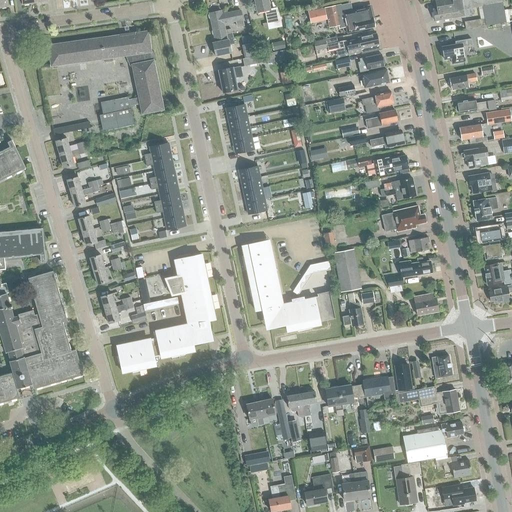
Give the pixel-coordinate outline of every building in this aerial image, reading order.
[(270,10),(267,0),(254,0),(257,13),(264,11),(268,30),(282,27),(278,8),(270,10)] [(436,10),(432,11),(434,21),(473,15),(472,8),(482,6),(484,19),(464,22),(466,30),(486,26),(505,23),(501,0),(447,0),(445,0),(444,0),(435,2),(436,10)] [(373,19),(372,19),(369,7),(342,13),(342,14),(339,15),(337,5),(325,8),(329,28),(337,26),(338,29),(345,27),(347,33),(374,27),(373,19)] [(314,10),(308,11),(310,22),(316,21),(314,10)] [(210,14),(215,43),(234,39),(232,33),(226,35),(224,24),(236,22),(238,28),(244,27),(241,11),(222,15),(221,11),(210,14)] [(151,30),(48,43),(51,66),(131,55),(132,61),(137,96),(101,101),(103,114),(100,114),(102,130),(134,126),(131,105),(140,104),(141,113),(162,110),(151,30)] [(314,42),(315,51),(327,48),(328,52),(346,48),(348,55),(361,52),(361,55),(379,51),(376,34),(357,38),(358,40),(345,42),(345,41),(327,45),(326,40),(314,42)] [(215,43),(213,44),(216,57),(231,54),(229,46),(235,45),(234,39),(215,43)] [(454,45),(441,47),(443,60),(451,58),(452,63),(464,61),(461,47),(471,45),(470,39),(454,42),(454,45)] [(284,40),(272,43),(273,51),(280,50),(285,48),(284,40)] [(255,43),(242,46),(245,59),(258,56),(255,43)] [(285,51),(245,59),(243,59),(245,66),(268,62),(268,64),(287,60),(285,51)] [(368,70),(384,66),(383,65),(385,64),(384,59),(382,60),(381,55),(360,60),(360,62),(357,63),(360,73),(368,71),(368,70)] [(335,61),(336,68),(350,66),(349,58),(335,61)] [(303,69),(304,73),(327,68),(326,64),(303,69)] [(481,68),(482,75),(494,73),(493,66),(481,68)] [(243,77),(241,67),(218,71),(222,93),(238,90),(236,79),(243,77)] [(362,78),(364,88),(389,82),(386,70),(374,73),(374,75),(362,78)] [(282,84),(291,82),(289,71),(280,73),(282,84)] [(449,78),(451,90),(467,87),(466,82),(476,80),(475,73),(449,78)] [(303,97),(313,95),(311,84),(301,86),(303,97)] [(338,89),(339,96),(355,93),(354,85),(338,89)] [(511,89),(499,92),(500,100),(511,98),(511,89)] [(375,97),(361,100),(363,105),(367,104),(368,107),(376,105),(377,106),(393,103),(390,91),(374,95),(375,97)] [(287,108),(296,106),(294,99),(285,101),(287,108)] [(327,102),(329,111),(343,108),(341,99),(327,102)] [(458,112),(458,113),(475,110),(475,111),(487,109),(487,110),(495,109),(493,100),(486,101),(474,103),(474,99),(456,102),(457,105),(455,107),(455,111),(456,111),(458,112)] [(244,105),(226,109),(228,120),(247,116),(244,105)] [(509,109),(485,113),(487,125),(511,122),(509,109)] [(365,119),(366,124),(367,129),(389,125),(389,123),(397,121),(394,110),(379,113),(379,116),(365,119)] [(230,131),(249,127),(247,116),(228,120),(230,131)] [(84,129),(85,133),(92,131),(89,120),(53,129),(55,139),(68,136),(67,132),(84,129)] [(458,128),(461,140),(468,138),(469,144),(486,141),(485,135),(481,136),(479,124),(458,128)] [(232,142),(251,138),(249,127),(230,131),(232,142)] [(503,129),(493,132),(495,139),(505,137),(503,129)] [(384,148),(404,144),(402,136),(400,137),(399,131),(385,134),(385,137),(370,140),(371,147),(384,145),(384,148)] [(349,137),(351,145),(366,143),(365,134),(349,137)] [(55,141),(59,155),(70,151),(66,138),(55,141)] [(251,138),(232,142),(235,153),(254,149),(251,138)] [(511,138),(502,140),(504,154),(511,152),(511,138)] [(12,317),(6,294),(8,293),(6,283),(1,285),(1,287),(0,287),(0,334),(5,352),(7,351),(10,360),(9,360),(11,369),(12,372),(0,375),(0,269),(5,269),(4,258),(39,254),(40,262),(45,261),(42,228),(0,232),(0,180),(25,167),(11,140),(7,142),(8,146),(0,150),(0,402),(17,398),(18,397),(19,396),(19,395),(17,389),(24,387),(31,385),(32,389),(82,375),(75,350),(70,351),(62,322),(66,321),(52,271),(27,278),(38,316),(34,317),(32,310),(17,314),(17,315),(12,317)] [(143,155),(144,161),(170,155),(167,143),(149,147),(150,153),(143,155)] [(487,153),(485,147),(463,151),(465,160),(467,160),(468,168),(489,165),(487,153)] [(309,151),(311,161),(322,159),(320,149),(309,151)] [(59,155),(63,168),(74,164),(70,151),(59,155)] [(173,167),(170,155),(144,161),(146,166),(153,165),(154,171),(173,167)] [(357,159),(359,167),(371,164),(370,156),(357,159)] [(382,160),(373,162),(374,165),(366,166),(368,177),(376,175),(376,176),(382,175),(392,173),(392,172),(399,170),(400,174),(409,172),(406,156),(391,159),(391,161),(384,162),(384,161),(382,161),(382,160)] [(345,161),(346,170),(358,167),(357,159),(345,161)] [(79,168),(90,165),(88,160),(77,163),(79,168)] [(257,166),(239,170),(241,181),(259,177),(257,166)] [(175,179),(173,167),(154,171),(155,177),(148,178),(150,184),(175,179)] [(492,175),(488,173),(488,172),(468,176),(469,185),(470,185),(472,193),(491,190),(491,193),(496,192),(494,175),(492,175)] [(70,193),(82,190),(78,177),(67,180),(70,193)] [(259,177),(241,181),(243,191),(262,187),(259,177)] [(381,198),(386,197),(396,194),(397,201),(416,197),(412,178),(383,185),(384,189),(380,190),(381,198)] [(158,188),(159,194),(178,190),(175,179),(150,184),(151,190),(158,188)] [(245,202),(264,198),(262,187),(243,191),(245,202)] [(82,190),(70,193),(74,206),(85,203),(83,195),(91,193),(89,188),(82,190)] [(327,198),(352,195),(351,188),(327,191),(327,198)] [(124,191),(119,192),(120,199),(128,197),(127,190),(124,191)] [(180,202),(178,190),(159,194),(160,200),(153,202),(155,208),(180,202)] [(97,206),(115,201),(113,194),(95,200),(97,206)] [(266,210),(264,198),(245,202),(248,214),(266,210)] [(497,208),(495,198),(473,201),(474,209),(473,209),(474,214),(475,213),(475,221),(491,218),(490,209),(497,208)] [(155,208),(156,213),(163,212),(164,218),(183,214),(180,202),(155,208)] [(397,227),(398,232),(423,227),(422,223),(426,223),(424,215),(420,216),(418,207),(393,212),(395,219),(389,221),(391,229),(397,227)] [(164,218),(167,229),(185,225),(183,214),(164,218)] [(93,229),(89,216),(78,219),(82,232),(93,229)] [(122,221),(111,222),(113,233),(123,232),(122,221)] [(136,228),(129,230),(131,240),(138,239),(136,228)] [(507,232),(498,234),(498,228),(479,230),(479,234),(477,237),(478,241),(480,242),(507,239),(507,232)] [(86,245),(97,242),(93,229),(82,232),(86,245)] [(409,241),(411,254),(429,250),(428,243),(429,243),(428,238),(409,241)] [(333,240),(324,241),(326,250),(335,248),(333,240)] [(279,305),(266,241),(242,246),(244,256),(242,256),(245,270),(247,270),(250,287),(249,288),(252,302),(253,302),(255,311),(265,309),(266,313),(267,317),(270,320),(273,322),(277,323),(281,323),(285,322),(287,332),(297,330),(297,331),(315,328),(315,326),(332,323),(331,318),(334,318),(335,319),(330,291),(317,294),(317,295),(317,294),(318,297),(304,300),(304,297),(291,299),(291,300),(292,302),(279,305)] [(109,246),(111,253),(112,254),(126,249),(123,242),(109,246)] [(484,254),(485,260),(500,257),(497,242),(481,245),(479,247),(480,252),(484,254)] [(340,293),(360,289),(354,250),(333,254),(340,293)] [(89,258),(93,271),(104,268),(100,255),(89,258)] [(170,356),(171,358),(185,355),(185,353),(194,351),(192,342),(196,341),(200,339),(203,337),(205,333),(206,329),(206,326),(205,321),(215,319),(213,310),(214,310),(212,296),(210,296),(206,278),(208,278),(205,264),(203,264),(201,255),(173,260),(177,276),(164,279),(171,295),(181,293),(188,327),(156,334),(157,340),(117,349),(119,356),(117,356),(119,363),(120,363),(122,373),(132,371),(132,372),(147,369),(147,368),(155,366),(153,357),(161,356),(161,358),(170,356)] [(322,272),(328,271),(330,270),(328,261),(321,263),(322,272)] [(401,275),(407,274),(411,273),(411,277),(432,274),(430,262),(410,265),(410,261),(399,263),(401,275)] [(122,270),(125,269),(124,262),(120,263),(112,266),(113,271),(121,268),(122,270)] [(321,263),(312,265),(313,272),(313,273),(312,274),(322,272),(321,263)] [(501,263),(484,266),(487,285),(504,282),(505,282),(504,277),(501,263)] [(108,281),(104,268),(93,271),(97,284),(108,281)] [(123,276),(125,281),(135,279),(133,273),(123,276)] [(402,276),(387,279),(388,287),(389,287),(390,293),(402,291),(401,286),(403,285),(402,276)] [(511,293),(511,285),(510,286),(510,287),(507,288),(506,287),(489,290),(489,293),(488,293),(490,302),(493,301),(494,304),(509,301),(507,293),(511,292),(511,293)] [(361,294),(362,305),(374,303),(373,292),(361,294)] [(112,294),(101,297),(105,310),(116,307),(112,294)] [(413,298),(417,316),(438,312),(435,299),(433,299),(432,295),(413,298)] [(349,310),(350,316),(342,317),(344,326),(351,325),(352,327),(363,325),(359,303),(349,305),(350,310),(349,310)] [(120,320),(117,312),(125,310),(123,305),(116,307),(105,310),(108,323),(120,320)] [(133,323),(146,319),(143,306),(137,307),(139,314),(131,316),(133,323)] [(410,315),(408,307),(400,308),(401,317),(410,315)] [(452,375),(448,355),(437,357),(431,358),(435,379),(441,378),(441,377),(452,375)] [(511,362),(502,364),(506,383),(511,381),(511,362)] [(411,386),(407,365),(395,366),(399,390),(405,389),(411,388),(411,386)] [(396,398),(393,377),(362,382),(363,384),(364,395),(365,396),(383,393),(384,400),(396,398)] [(363,384),(350,386),(350,385),(339,387),(341,404),(353,402),(352,397),(364,395),(363,384)] [(343,415),(341,404),(339,387),(338,387),(337,386),(331,387),(331,388),(325,389),(328,406),(335,405),(337,416),(343,415)] [(421,405),(431,403),(431,404),(436,403),(438,415),(459,411),(455,390),(436,394),(435,387),(398,395),(400,404),(419,400),(421,405)] [(314,392),(313,392),(313,391),(307,392),(308,393),(300,394),(304,417),(310,416),(309,408),(310,408),(309,404),(316,403),(314,392)] [(289,407),(289,410),(291,411),(292,412),(295,411),(297,410),(298,418),(304,417),(300,394),(287,396),(289,408),(289,407)] [(272,399),(259,402),(262,417),(264,425),(270,424),(268,415),(275,414),(273,404),(272,399)] [(259,402),(246,405),(249,420),(257,418),(259,426),(264,425),(262,417),(259,402)] [(359,420),(361,434),(370,433),(366,410),(359,411),(360,420),(359,420)] [(285,411),(278,413),(284,440),(290,439),(285,411)] [(288,422),(292,442),(301,440),(296,420),(288,422)] [(403,436),(407,462),(446,455),(443,435),(446,435),(447,438),(457,436),(456,435),(463,434),(461,422),(448,425),(448,424),(441,425),(441,427),(417,431),(418,434),(403,436)] [(324,432),(308,434),(311,451),(327,449),(324,432)] [(371,461),(368,446),(353,449),(355,457),(362,456),(363,463),(371,461)] [(373,450),(375,462),(394,459),(392,447),(373,450)] [(452,470),(453,477),(470,474),(468,460),(448,463),(447,457),(435,459),(436,466),(443,465),(444,471),(452,470)] [(339,472),(337,458),(330,460),(333,473),(339,472)] [(401,465),(403,478),(396,479),(400,504),(417,502),(413,477),(412,477),(412,476),(421,474),(419,463),(401,465)] [(359,482),(358,473),(353,474),(357,499),(370,497),(368,481),(359,482)] [(304,492),(306,504),(326,500),(324,489),(332,487),(330,474),(311,478),(313,490),(304,492)] [(357,499),(353,474),(349,474),(350,483),(341,484),(343,500),(357,499)] [(285,484),(270,487),(272,498),(268,499),(270,511),(290,508),(288,496),(294,495),(291,476),(284,477),(285,484)] [(461,484),(441,488),(443,498),(447,498),(448,506),(464,503),(463,502),(476,500),(474,488),(462,490),(461,484)]
